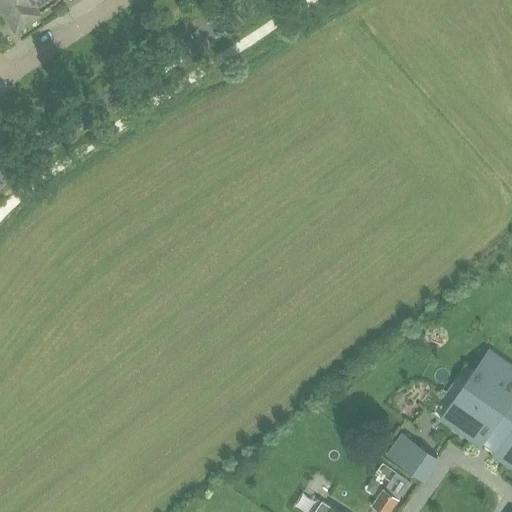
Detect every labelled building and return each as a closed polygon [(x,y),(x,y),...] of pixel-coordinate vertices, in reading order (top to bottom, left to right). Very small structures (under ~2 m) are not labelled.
[(0,0),(0,8),(14,29),(36,14),(26,0),(0,0)] [(26,0),(36,14),(56,0),(26,0)] [(511,420),(511,365),(491,350),(442,420),(488,453),(511,420)] [(511,420),(488,453),(511,469),(511,420)] [(419,446),(404,436),(390,457),(405,468),(419,446)] [(392,478),(384,489),(399,498),(411,481),(396,471),(392,478)] [(381,511),(391,511),(399,500),(382,489),(372,506),(381,511)] [(341,511),(324,500),(315,511),(341,511)]
